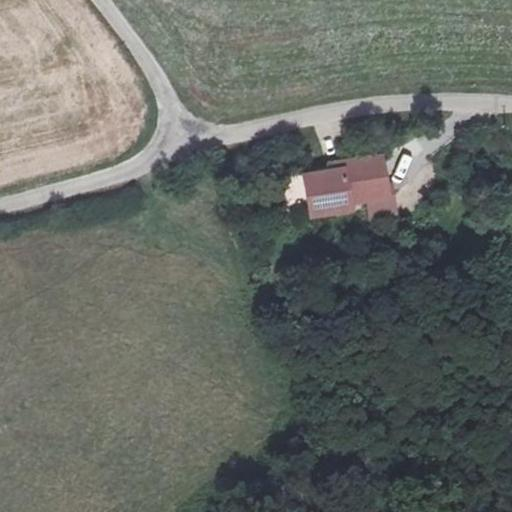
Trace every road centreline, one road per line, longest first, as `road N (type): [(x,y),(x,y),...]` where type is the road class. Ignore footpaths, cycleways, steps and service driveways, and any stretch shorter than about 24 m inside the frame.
road 1 (unclassified): [(511,108),(394,102),(177,143)]
road 2 (unclassified): [(177,143),(0,212)]
road 3 (unclassified): [(76,0),(177,143)]
